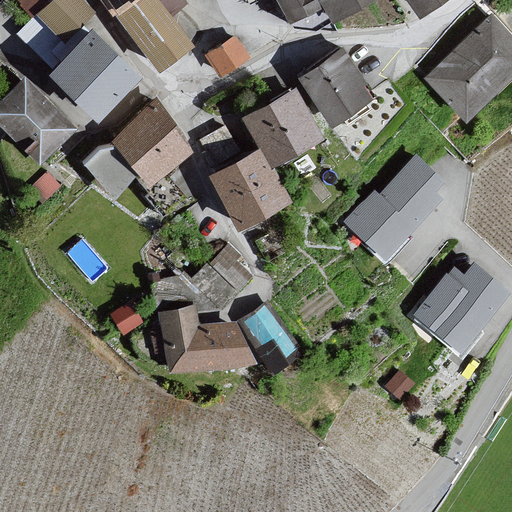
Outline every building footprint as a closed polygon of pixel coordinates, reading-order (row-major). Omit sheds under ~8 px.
[(16,0),(29,18),(36,14),(52,0),(16,0)] [(80,0),(52,0),(36,14),(62,44),(93,13),(80,0)] [(100,0),(114,15),(117,13),(137,0),(100,0)] [(192,40),(157,0),(137,0),(117,13),(153,67),(192,40)] [(275,0),(287,21),(321,3),(319,0),(275,0)] [(319,0),(321,3),(331,19),(364,0),(319,0)] [(407,0),(418,15),(440,0),(407,0)] [(511,33),(490,13),(425,78),(462,117),(511,74),(511,33)] [(90,27),(47,71),(95,119),(137,75),(90,27)] [(237,30),(203,50),(218,75),(252,55),(237,30)] [(342,45),(296,77),(315,107),(319,109),(329,127),(374,93),(342,45)] [(23,77),(0,100),(0,127),(38,165),(76,131),(23,77)] [(292,89),(239,116),(259,147),(269,165),(322,139),(292,89)] [(156,100),(109,141),(114,146),(140,178),(144,183),(189,152),(156,100)] [(140,178),(114,146),(97,148),(82,165),(118,200),(140,178)] [(259,147),(205,173),(233,227),(288,200),(269,165),(259,147)] [(372,187),(343,221),(383,256),(442,195),(434,188),(443,176),(415,152),(377,193),(372,187)] [(451,265),(410,312),(457,349),(508,287),(473,260),(462,274),(451,265)] [(223,309),(250,277),(211,262),(191,278),(180,275),(149,283),(156,312),(194,303),(197,313),(223,309)] [(194,303),(156,312),(168,368),(261,358),(270,375),(300,351),(266,301),(237,320),(199,325),(197,313),(194,303)]
